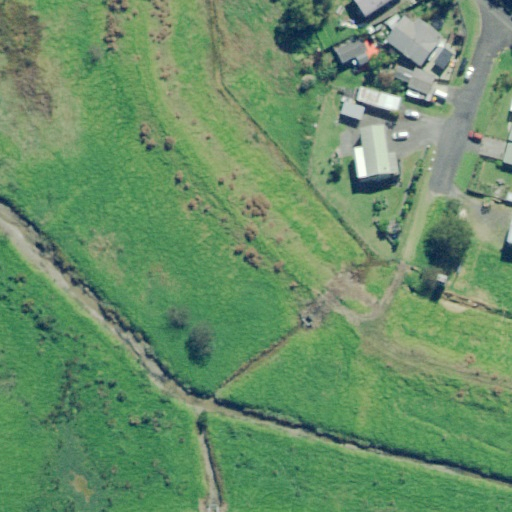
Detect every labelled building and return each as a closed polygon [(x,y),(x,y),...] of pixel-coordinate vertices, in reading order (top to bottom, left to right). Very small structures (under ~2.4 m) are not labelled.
[(394,0),(352,0),(365,19),(394,0)] [(401,23),(396,30),(387,44),(422,68),(443,37),(420,21),(416,18),(413,22),(406,17),(401,23)] [(354,59),(356,58),(361,65),(370,60),(365,53),(368,51),(366,46),(361,38),(360,39),(335,53),(342,65),(354,59)] [(454,67),(433,60),(429,71),(450,78),(454,67)] [(436,79),(416,69),(407,87),(428,97),(436,79)] [(401,100),(360,88),(356,101),(397,113),(401,100)] [(395,157),(391,157),(387,158),(386,149),(389,149),(385,123),(375,125),(376,131),(362,133),(369,181),(398,177),(395,157)]
